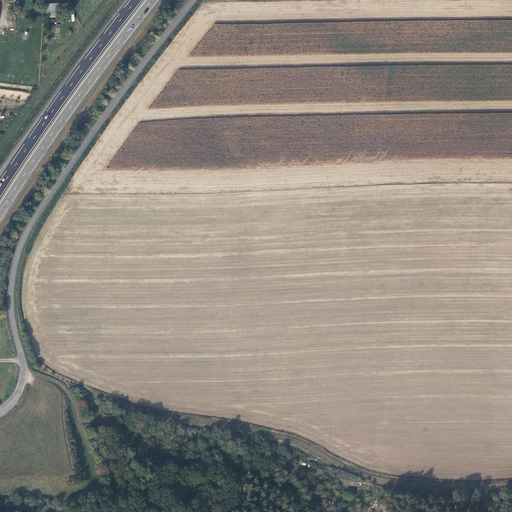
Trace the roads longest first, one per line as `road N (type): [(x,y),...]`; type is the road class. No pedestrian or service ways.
road 1 (track): [(61,198),(24,278),(30,336),(43,363),(153,415),(284,437),(378,480),(511,485)]
road 2 (unclassified): [(194,0),(26,232),(10,293),(27,371),(0,412)]
road 3 (trunk): [(0,213),(154,0)]
road 4 (trunk): [(137,0),(0,189)]
